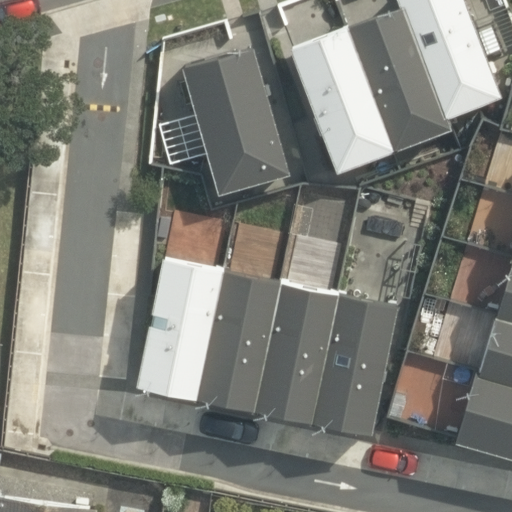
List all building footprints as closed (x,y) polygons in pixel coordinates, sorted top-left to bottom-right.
[(395,0),(397,3),(288,45),(334,171),(450,126),(445,115),(501,94),(463,0),(395,0)] [(250,43),(180,63),(215,193),(287,171),(250,43)] [(511,242),(451,439),(511,456),(511,242)] [(160,254),(134,382),(369,432),(396,303),(160,254)] [(0,404),(0,438),(24,439),(24,405),(0,404)] [(112,511),(113,507),(0,491),(0,511),(112,511)]
